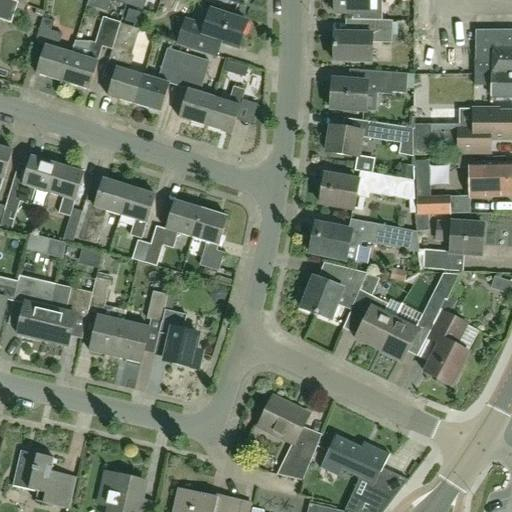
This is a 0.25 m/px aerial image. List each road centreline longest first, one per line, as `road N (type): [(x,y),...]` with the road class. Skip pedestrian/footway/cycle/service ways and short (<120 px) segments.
road 1 (residential): [(277,190),(0,105)]
road 2 (residential): [(477,450),(244,341)]
road 3 (residential): [(214,433),(0,385)]
road 4 (residential): [(277,190),(290,0)]
road 5 (residential): [(244,341),(277,190)]
